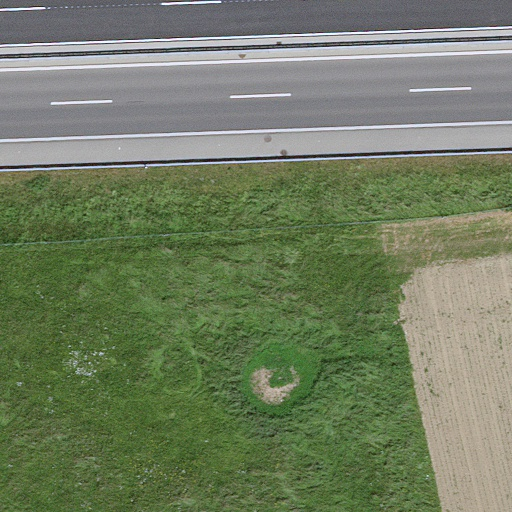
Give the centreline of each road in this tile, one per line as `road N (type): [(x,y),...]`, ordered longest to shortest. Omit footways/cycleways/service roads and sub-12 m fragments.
road 1 (motorway): [(0,104),(511,86)]
road 2 (motorway): [(253,0),(0,9)]
